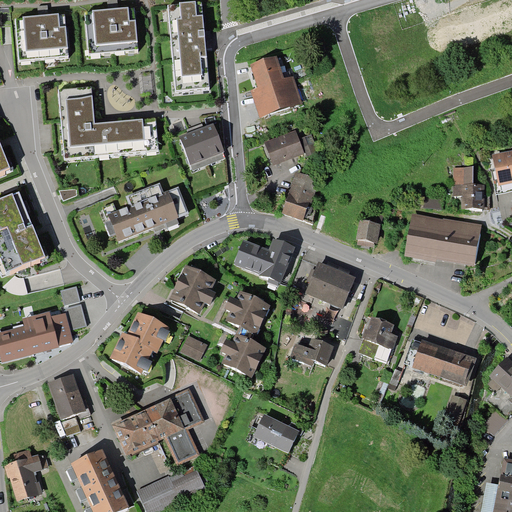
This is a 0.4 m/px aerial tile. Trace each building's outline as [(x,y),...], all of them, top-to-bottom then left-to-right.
[(200,7),(167,9),(173,94),(207,92),(203,45),(200,7)] [(115,14),(84,17),(87,57),(136,53),(132,12),(115,14)] [(46,20),(14,23),(17,63),(66,59),(62,19),(46,20)] [(260,118),(303,103),(293,77),(285,80),(278,59),(249,69),(254,86),(256,90),(251,92),(260,118)] [(95,126),(93,90),(60,92),(64,161),(157,156),(155,124),(95,128),(95,126)] [(223,154),(213,127),(201,132),(193,135),(179,140),(190,167),(223,154)] [(273,166),(305,153),(296,130),(277,138),(264,143),(273,166)] [(312,156),(308,138),(303,139),(307,157),(312,156)] [(0,147),(0,176),(10,173),(0,147)] [(500,189),(511,186),(511,153),(504,156),(493,158),(500,189)] [(462,207),(485,208),(485,185),(474,185),(475,166),(455,166),(454,196),(463,196),(463,198),(462,207)] [(314,225),(321,205),(311,202),(319,180),(297,172),(286,201),(282,213),(314,225)] [(157,230),(190,217),(179,189),(164,194),(161,185),(126,198),(130,207),(118,212),(115,202),(104,206),(119,244),(157,230)] [(77,189),(60,191),(64,200),(78,195),(77,189)] [(19,197),(0,204),(0,278),(45,261),(19,197)] [(404,258),(474,269),(480,226),(410,215),(404,258)] [(358,244),(377,247),(380,227),(361,224),(358,244)] [(231,269),(277,287),(293,250),(270,241),(266,252),(242,243),(231,269)] [(307,297),(344,311),(356,281),(319,267),(307,297)] [(170,303),(202,317),(208,302),(217,283),(186,269),(170,303)] [(13,293),(27,294),(28,281),(13,280),(13,293)] [(76,286),(61,291),(65,305),(80,301),(76,286)] [(228,325),(258,339),(271,310),(241,296),(238,304),(232,301),(231,304),(226,313),(232,316),(228,325)] [(81,305),(66,310),(71,330),(87,325),(81,305)] [(35,353),(60,347),(59,345),(72,342),(65,314),(51,318),(50,313),(23,319),(25,325),(0,331),(0,356),(1,362),(35,353)] [(160,350),(170,328),(140,314),(129,336),(156,349),(160,350)] [(339,324),(339,314),(329,314),(328,323),(339,324)] [(360,352),(389,363),(398,339),(391,336),(394,329),(372,321),(360,352)] [(112,359),(144,374),(156,349),(129,336),(124,334),(112,359)] [(180,353),(201,362),(208,345),(188,336),(180,353)] [(223,366),(253,380),(266,351),(236,337),(233,345),(227,342),(225,346),(221,354),(227,356),(223,366)] [(315,365),(327,369),(334,350),(312,342),(308,352),(296,347),(291,361),(314,370),(315,365)] [(436,378),(445,352),(420,343),(411,370),(436,378)] [(445,352),(436,378),(464,388),(473,362),(445,352)] [(511,398),(511,365),(508,362),(491,380),(511,398)] [(60,421),(84,413),(77,389),(73,378),(49,385),(60,421)] [(172,468),(198,455),(187,430),(204,422),(190,393),(148,412),(129,421),(115,427),(128,456),(160,441),(172,468)] [(446,418),(461,422),(467,401),(453,396),(446,418)] [(495,436),(509,422),(498,412),(484,426),(495,436)] [(290,455),(300,434),(266,417),(255,439),(290,455)] [(93,511),(121,511),(131,507),(104,449),(71,465),(93,511)] [(17,504),(42,497),(36,475),(44,473),(39,458),(32,460),(30,451),(13,455),(16,465),(6,468),(17,504)] [(511,511),(511,461),(505,460),(495,511),(511,511)] [(140,493),(149,511),(155,511),(204,489),(194,467),(140,493)] [(84,491),(78,494),(83,506),(89,503),(84,491)]
